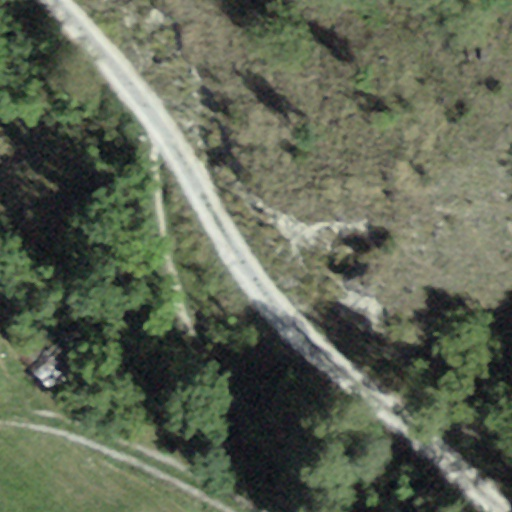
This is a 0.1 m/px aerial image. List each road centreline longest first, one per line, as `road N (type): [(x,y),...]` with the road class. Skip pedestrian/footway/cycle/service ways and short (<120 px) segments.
road 1 (track): [(483,511),(251,288),(153,118)]
road 2 (track): [(215,511),(87,443),(0,419)]
road 3 (track): [(153,118),(52,0)]
